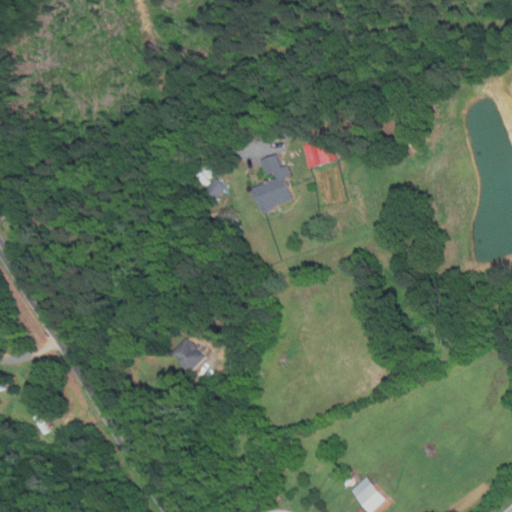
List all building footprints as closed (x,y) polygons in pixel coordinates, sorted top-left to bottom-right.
[(342,159),(313,167),(307,145),(336,137),(342,159)] [(267,213),(257,187),(280,178),(278,172),(271,175),(265,160),(281,154),(286,166),(292,164),(296,174),(290,176),(298,198),(279,206),(280,208),(267,213)] [(220,177),(232,186),(222,198),(211,189),(220,177)] [(154,285),(147,267),(170,257),(178,274),(154,285)] [(182,296),(190,305),(185,310),(176,302),(182,296)] [(189,337),(203,348),(202,350),(209,356),(196,372),(186,363),(188,361),(177,352),(189,337)] [(0,380),(5,378),(9,389),(2,391),(0,386),(0,380)] [(353,470),(360,479),(351,486),(344,478),(353,470)] [(370,475),(392,499),(378,511),(376,511),(355,490),(370,475)]
